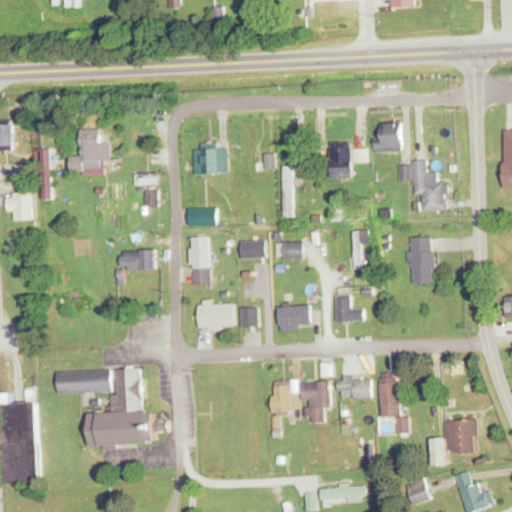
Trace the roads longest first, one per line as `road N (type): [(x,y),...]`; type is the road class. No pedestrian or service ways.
road 1 (primary): [(0,72),(511,49)]
road 2 (residential): [(511,426),(485,343),(476,52)]
road 3 (residential): [(511,87),(185,108)]
road 4 (residential): [(485,343),(177,353)]
road 5 (residential): [(185,108),(172,118),(171,132),(177,353)]
road 6 (residential): [(177,353),(181,458),(172,511)]
